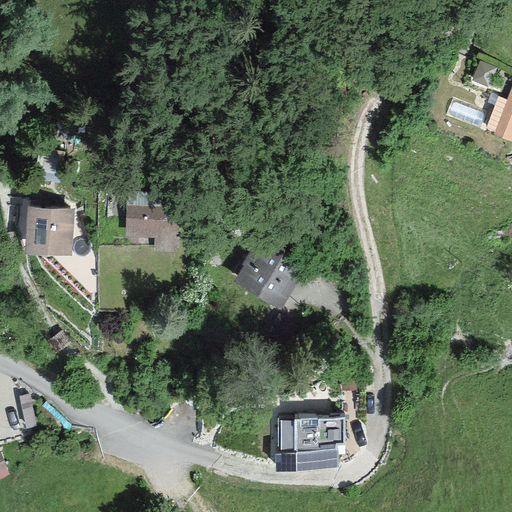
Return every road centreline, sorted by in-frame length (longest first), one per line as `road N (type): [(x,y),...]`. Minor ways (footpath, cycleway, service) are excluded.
road 1 (residential): [(0,365),(86,418),(239,475),(306,481),(349,475),(374,439),(378,357)]
road 2 (residential): [(378,357),(375,252),(359,207),(357,135),(394,76),(480,0)]
